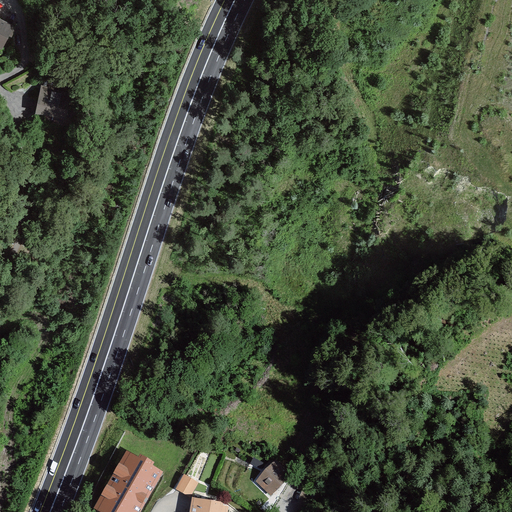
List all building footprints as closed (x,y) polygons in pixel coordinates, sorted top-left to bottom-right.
[(0,19),(0,46),(1,47),(9,30),(11,30),(15,25),(0,19)] [(59,92),(42,88),(38,109),(55,113),(59,92)] [(132,452),(100,510),(104,511),(143,511),(165,473),(132,452)] [(276,464),(259,483),(272,495),(290,476),(276,464)] [(186,474),(177,489),(191,497),(198,482),(186,474)] [(221,511),(223,504),(195,500),(193,511),(221,511)]
